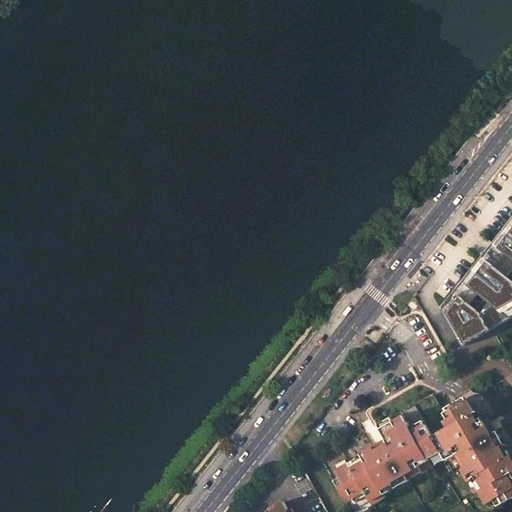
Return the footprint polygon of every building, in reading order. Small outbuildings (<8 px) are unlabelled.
[(511,216),(491,242),(501,250),(490,263),(481,256),(440,307),(462,346),(511,317),(511,216)] [(490,263),(501,250),(491,242),(481,256),(490,263)] [(465,402),(445,412),(447,416),(467,405),(465,402)] [(408,483),(421,476),(418,471),(417,467),(428,461),(429,462),(441,456),(443,459),(455,453),(457,458),(464,471),(460,473),(466,485),(470,483),(477,479),(483,491),(478,494),(486,508),(492,505),(499,501),(502,507),(511,502),(511,488),(506,477),(509,476),(511,473),(511,459),(510,461),(505,463),(499,451),(497,451),(491,439),(494,437),(487,424),(482,427),(479,428),(474,418),(467,405),(447,416),(445,416),(449,422),(446,424),(448,429),(438,434),(440,437),(433,440),(431,438),(426,427),(413,435),(411,431),(408,425),(404,427),(400,421),(393,424),(384,429),(390,440),(385,443),(372,450),(370,446),(360,452),(362,457),(366,463),(353,470),(350,465),(337,472),(341,479),(344,485),(337,489),(345,504),(353,501),(365,494),(367,497),(372,507),(386,500),(384,497),(382,493),(394,487),(393,485),(406,478),(408,483)] [(474,418),(479,428),(482,427),(476,416),(474,418)] [(391,420),(378,428),(385,443),(390,440),(384,429),(393,424),(391,420)] [(424,424),(411,431),(413,435),(426,427),(424,424)] [(503,448),(496,436),(494,437),(491,439),(497,451),(499,451),(503,448)] [(499,451),(505,463),(510,461),(506,455),(503,448),(499,451)] [(445,464),(457,458),(455,453),(443,459),(445,464)] [(362,457),(355,461),(355,462),(350,465),(353,470),(366,463),(362,457)] [(418,471),(430,465),(429,462),(428,461),(417,467),(418,471)] [(384,497),(409,485),(408,483),(406,478),(393,485),(394,487),(382,493),(384,497)] [(341,479),(334,483),(337,489),(344,485),(341,479)] [(483,491),(477,479),(470,483),(474,490),(475,489),(478,494),(483,491)] [(365,494),(353,501),(354,504),(367,497),(365,494)] [(496,511),(502,507),(499,501),(492,505),(496,511)] [(291,511),(290,509),(287,510),(282,502),(275,506),(277,509),(271,511),(291,511)]
